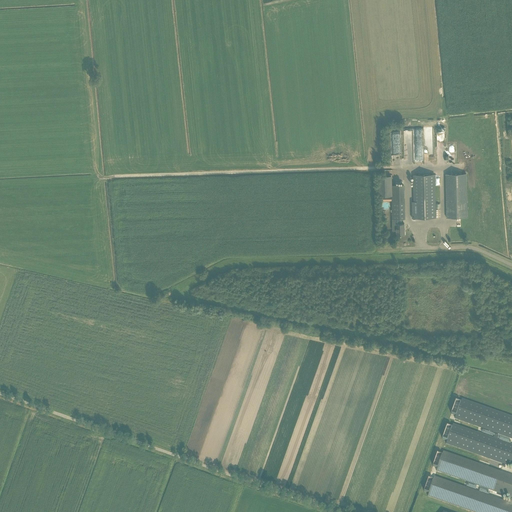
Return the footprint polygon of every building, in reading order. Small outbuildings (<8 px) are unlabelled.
[(406,161),(405,131),(397,132),(398,161),(406,161)] [(431,152),(431,163),(439,163),(439,152),(431,152)] [(413,174),(414,214),(414,219),(435,218),(435,174),(413,174)] [(466,174),(445,174),(446,218),(467,217),(466,174)] [(392,176),(378,177),(378,196),(381,196),(385,196),(392,196),(392,219),(397,219),(397,224),(396,224),(396,230),(396,235),(404,235),(404,224),(401,224),(401,219),(404,219),(404,214),(404,202),(403,185),(395,185),(392,185),(392,182),(392,176)] [(507,469),(511,470),(511,413),(462,399),(456,418),(489,428),(487,434),(454,423),(449,439),(453,440),(452,445),(509,463),(507,469)] [(426,496),(471,511),(511,511),(511,476),(441,452),(434,472),(509,498),(508,503),(433,477),(426,496)]
